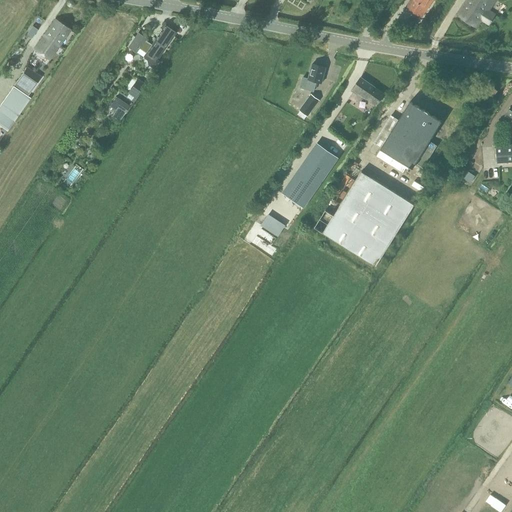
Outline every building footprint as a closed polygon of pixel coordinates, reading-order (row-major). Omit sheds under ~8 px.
[(433,0),(410,0),(406,7),(422,18),(433,0)] [(495,0),(466,0),(457,14),(477,27),(483,18),(490,22),(493,17),(488,13),(495,0)] [(47,41),(49,42),(51,39),(60,46),(70,31),(55,20),(43,38),(45,39),(43,41),(45,43),(47,41)] [(159,61),(159,62),(157,60),(176,32),(165,25),(152,45),(146,41),(147,40),(138,33),(129,47),(136,52),(139,48),(147,53),(144,56),(145,58),(148,60),(149,65),(154,69),(159,61)] [(38,30),(33,26),(28,35),(32,38),(38,30)] [(43,38),(35,49),(35,50),(50,60),(60,46),(51,39),(49,42),(47,41),(45,43),(43,41),(45,39),(43,38)] [(303,77),(300,87),(314,91),(317,82),(322,83),(326,67),(313,64),(309,79),(303,77)] [(3,104),(0,107),(0,126),(7,132),(31,98),(28,96),(41,78),(26,68),(14,86),(3,104)] [(352,91),(361,98),(363,95),(377,105),(385,94),(375,87),(361,77),(352,91)] [(128,93),(135,97),(144,84),(137,79),(128,93)] [(320,100),(312,94),(300,110),(308,116),(320,100)] [(110,107),(124,116),(129,107),(116,99),(110,107)] [(377,156),(403,173),(407,168),(421,177),(424,173),(424,168),(437,146),(430,141),(443,121),(411,101),(399,120),(391,116),(374,143),(382,148),(377,156)] [(287,188),(292,192),(285,202),(299,212),(341,153),(332,147),(328,152),(318,145),(287,188)] [(511,145),(496,146),(497,163),(511,162),(511,145)] [(415,204),(362,171),(323,233),(377,267),(415,204)] [(267,217),(261,225),(278,236),(283,228),(267,217)]
